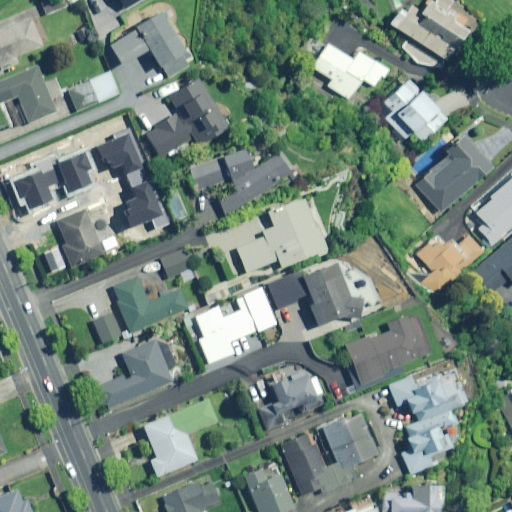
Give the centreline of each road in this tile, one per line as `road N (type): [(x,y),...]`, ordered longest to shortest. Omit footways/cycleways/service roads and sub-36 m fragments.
road 1 (residential): [(311,511),(391,466),(375,406),(365,400),(102,506)]
road 2 (tertiary): [(102,506),(0,257)]
